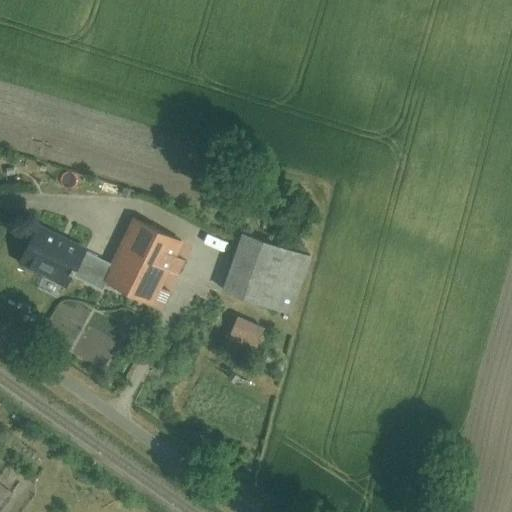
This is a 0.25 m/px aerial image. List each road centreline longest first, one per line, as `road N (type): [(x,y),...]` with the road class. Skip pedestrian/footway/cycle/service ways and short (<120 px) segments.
road 1 (residential): [(0,331),(243,511)]
road 2 (unknown): [(0,135),(125,130),(211,161)]
